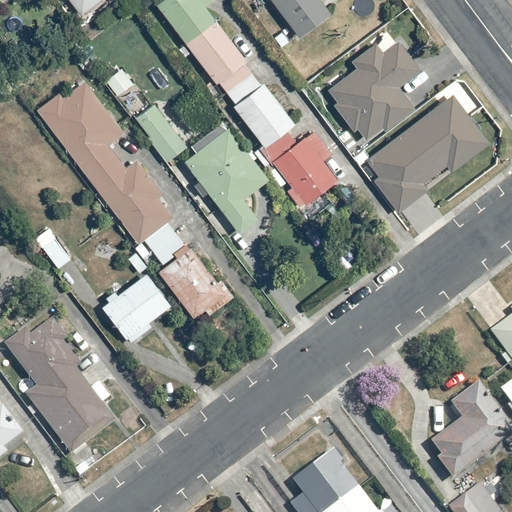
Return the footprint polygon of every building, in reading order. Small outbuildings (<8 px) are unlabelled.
[(71,0),(81,13),(98,0),(71,0)] [(187,42),(217,19),(205,4),(210,0),(160,0),(157,3),(187,42)] [(273,0),(301,37),(331,10),(322,0),(273,0)] [(217,82),(247,59),(217,19),(187,42),(217,82)] [(334,103),(354,131),(358,128),(367,141),(415,108),(398,84),(421,68),(399,38),(394,41),(388,33),(349,60),(356,68),(329,87),(338,100),(334,103)] [(262,141),(292,119),(247,59),(217,82),(262,141)] [(132,83),(120,65),(104,77),(117,94),(132,83)] [(161,262),(187,242),(170,219),(165,213),(168,211),(156,195),(161,191),(135,156),(125,164),(110,144),(125,132),(85,79),(62,97),(41,113),(138,243),(144,239),(161,262)] [(466,111),(453,93),(365,158),(376,174),(373,177),(398,210),(426,188),(422,183),(447,164),(451,170),(489,142),(466,111)] [(189,143),(159,99),(135,116),(166,160),(189,143)] [(262,141),(253,149),(299,210),(339,180),(323,160),(333,153),(311,125),(302,132),(292,119),(262,141)] [(267,179),(227,126),(185,159),(239,231),(257,218),(242,197),(267,179)] [(71,256),(48,225),(34,235),(58,267),(71,256)] [(195,317),(208,307),(213,314),(236,297),(223,279),(218,283),(190,246),(169,262),(164,265),(159,269),(195,317)] [(172,303),(147,271),(104,304),(131,340),(151,325),(148,321),(172,303)] [(78,358),(62,337),(68,332),(49,307),(25,326),(4,342),(37,385),(26,393),(73,453),(117,420),(101,400),(110,393),(100,381),(92,387),(73,362),(78,358)] [(511,308),(488,326),(511,358),(511,308)] [(511,378),(499,388),(511,406),(511,378)] [(511,434),(511,430),(477,382),(452,400),(464,417),(433,440),(443,454),(439,457),(454,477),(511,434)] [(0,456),(23,439),(0,409),(0,456)] [(381,511),(334,448),(295,477),(305,491),(291,502),(298,511),(381,511)] [(505,511),(484,479),(449,503),(454,511),(505,511)]
